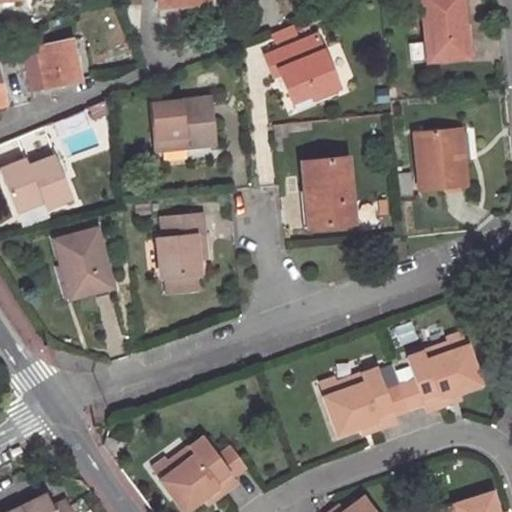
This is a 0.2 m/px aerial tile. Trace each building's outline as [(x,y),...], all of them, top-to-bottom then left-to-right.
[(462,0),(420,0),(427,62),(469,58),(462,0)] [(315,35),(308,37),(315,53),(321,51),(315,35)] [(308,37),(263,55),(272,75),(279,72),(291,99),(308,93),(310,97),(336,86),(321,51),(315,53),(308,37)] [(70,40),(38,48),(48,88),(80,80),(70,40)] [(48,88),(38,48),(24,51),(34,91),(48,88)] [(207,100),(149,106),(154,150),(212,143),(207,100)] [(462,129),(453,130),(455,160),(463,159),(462,129)] [(453,130),(414,132),(417,189),(465,186),(463,159),(455,160),(453,130)] [(28,163),(1,173),(19,216),(46,205),(48,212),(73,203),(56,160),(30,170),(28,163)] [(346,160),(302,166),(310,231),(355,225),(346,160)] [(206,257),(203,216),(164,219),(166,238),(157,239),(160,278),(165,278),(196,275),(200,275),(198,257),(206,257)] [(67,259),(77,293),(110,284),(95,231),(55,242),(60,261),(67,259)] [(69,295),(77,293),(67,259),(60,261),(69,295)] [(196,275),(165,278),(167,293),(198,291),(196,275)] [(446,343),(450,352),(465,346),(459,332),(444,338),(446,343)] [(450,352),(446,343),(404,359),(412,381),(421,405),(423,412),(445,404),(443,397),(457,392),(478,384),(465,346),(450,352)] [(336,393),(321,398),(334,436),(355,428),(370,423),(372,430),(394,423),(391,415),(383,392),(375,369),(333,384),(336,393)] [(330,379),(315,384),(321,398),(336,393),(333,384),(330,379)] [(398,387),(406,410),(421,405),(412,381),(398,387)] [(398,387),(383,392),(391,415),(406,410),(398,387)] [(443,397),(445,404),(460,399),(457,392),(443,397)] [(355,428),(358,435),(372,430),(370,423),(355,428)] [(171,471),(158,481),(181,511),(182,511),(200,499),(212,490),(217,496),(235,483),(231,477),(216,457),(201,437),(165,464),(171,471)] [(244,467),(229,447),(216,457),(231,477),(244,467)] [(162,459),(149,469),(158,481),(171,471),(165,464),(162,459)] [(495,511),(495,510),(488,488),(450,501),(453,511),(495,511)] [(200,499),(204,506),(217,496),(212,490),(200,499)] [(20,511),(70,511),(66,501),(51,508),(45,495),(19,508),(20,511)] [(371,511),(362,499),(343,511),(371,511)] [(453,511),(450,501),(435,505),(437,511),(453,511)]
